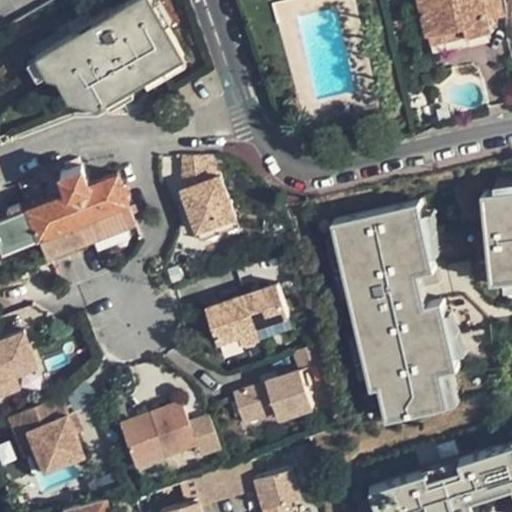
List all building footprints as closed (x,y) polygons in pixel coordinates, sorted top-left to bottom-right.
[(141,72),(181,48),(153,0),(125,0),(107,11),(102,2),(69,21),(74,30),(37,51),(47,69),(57,72),(69,93),(94,99),(117,86),(112,77),(122,71),(129,83),(143,75),(141,72)] [(491,28),(485,0),(420,0),(429,34),(467,25),(469,34),(491,28)] [(74,30),(69,21),(56,29),(58,32),(22,52),(39,82),(57,72),(47,69),(37,51),(74,30)] [(431,43),(469,34),(467,25),(429,34),(431,43)] [(186,57),(181,48),(141,72),(143,75),(146,80),(186,57)] [(112,77),(117,86),(120,89),(129,83),(122,71),(112,77)] [(94,99),(69,93),(78,108),(94,99)] [(212,150),(182,151),(181,184),(197,226),(235,211),(212,150)] [(50,250),(135,218),(118,173),(91,182),(83,164),(63,171),(70,191),(20,209),(18,203),(6,208),(7,214),(0,216),(0,248),(16,242),(29,237),(42,232),(50,250)] [(498,190),(511,188),(511,180),(498,183),(498,190)] [(511,188),(498,190),(485,191),(497,281),(510,280),(511,279),(511,188)] [(392,413),(457,399),(450,366),(458,365),(466,363),(464,356),(453,314),(448,295),(432,299),(428,283),(424,269),(440,266),(437,252),(426,210),(423,198),(335,215),(339,230),(349,272),(363,329),(373,370),(376,383),(384,380),(392,413)] [(426,210),(437,252),(443,252),(438,208),(426,210)] [(197,226),(200,235),(239,221),(235,211),(197,226)] [(349,272),(339,230),(330,232),(340,274),(349,272)] [(33,247),(29,237),(16,242),(19,252),(33,247)] [(424,269),(428,283),(444,280),(440,266),(424,269)] [(278,278),(246,290),(257,322),(290,310),(278,278)] [(246,290),(208,304),(221,338),(241,331),(245,340),(262,334),(257,322),(246,290)] [(464,356),(476,353),(460,312),(453,314),(464,356)] [(38,363),(24,328),(0,337),(0,395),(21,387),(15,372),(38,363)] [(373,370),(363,329),(356,330),(365,371),(373,370)] [(328,330),(296,343),(302,360),(236,386),(247,418),(279,406),(282,413),(316,400),(308,382),(312,380),(309,371),(315,369),(312,359),(333,352),(328,330)] [(450,366),(457,399),(465,397),(458,365),(450,366)] [(69,411),(61,393),(6,416),(14,435),(30,428),(38,449),(46,468),(86,452),(77,432),(69,411)] [(191,416),(182,396),(149,409),(139,412),(121,419),(135,453),(164,442),(168,451),(198,439),(202,450),(223,442),(210,409),(191,416)] [(147,404),(138,408),(139,412),(149,409),(147,404)] [(76,408),(69,411),(77,432),(85,429),(76,408)] [(38,449),(30,428),(14,435),(22,456),(38,449)] [(511,437),(462,454),(464,460),(432,471),(430,464),(372,483),(381,511),(481,511),(475,493),(511,480),(511,437)] [(251,453),(223,464),(232,495),(260,486),(257,475),(251,453)] [(223,464),(194,475),(200,496),(202,503),(232,495),(223,464)] [(294,465),(257,475),(260,486),(265,507),(291,500),(304,496),(294,465)] [(111,511),(107,494),(68,503),(64,504),(66,511),(111,511)] [(200,496),(163,507),(164,511),(204,511),(202,503),(200,496)] [(294,511),(291,500),(265,507),(266,511),(294,511)]
